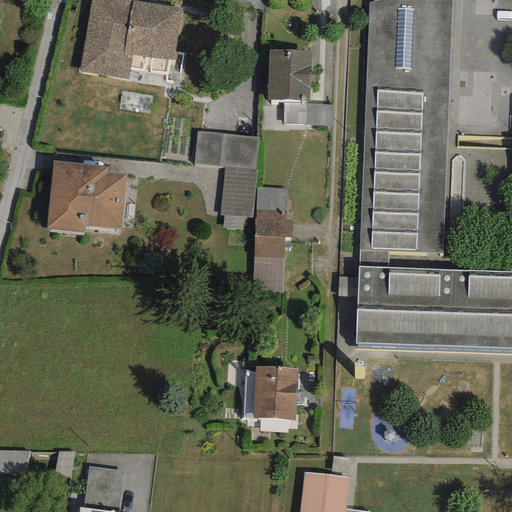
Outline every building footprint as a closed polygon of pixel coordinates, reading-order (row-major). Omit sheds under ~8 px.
[(90,0),(79,72),(128,80),(132,55),(174,62),(183,9),(133,1),(132,0),(90,0)] [(357,266),(387,267),(385,251),(441,254),(450,0),(375,0),(368,2),(357,266)] [(310,51),(267,50),(265,100),(308,101),(310,51)] [(257,137),(196,132),(193,164),(223,166),(219,215),(251,219),(256,170),(254,170),(257,137)] [(107,167),(52,161),(44,229),(83,234),(84,225),(119,229),(125,174),(107,172),(107,167)] [(281,293),(285,190),(256,189),(252,292),(281,293)] [(511,272),(387,267),(357,266),(354,344),(511,351),(511,272)] [(296,368),(254,367),(252,419),(294,420),(296,368)] [(87,467),(82,509),(109,511),(117,511),(123,471),(87,467)] [(348,511),(351,492),(306,486),(302,511),(348,511)]
